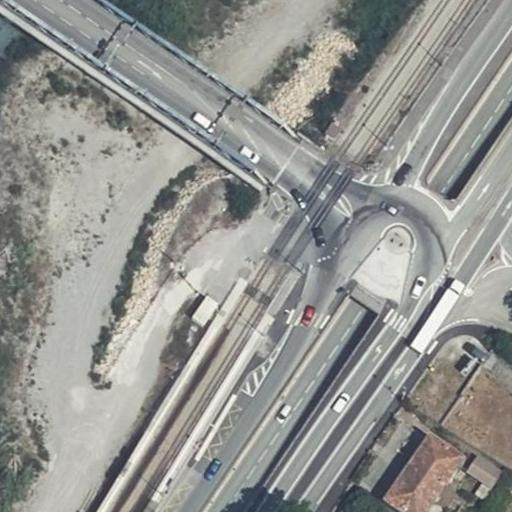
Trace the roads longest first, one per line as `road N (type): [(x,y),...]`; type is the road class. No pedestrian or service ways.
road 1 (track): [(101,423),(67,380),(80,311),(103,271),(324,0)]
road 2 (primary): [(511,85),(224,511)]
road 3 (primary): [(366,227),(39,0)]
road 4 (primary): [(366,227),(190,511)]
road 5 (primary): [(265,511),(398,322),(430,259)]
road 6 (track): [(281,202),(202,265),(101,423)]
road 7 (primary): [(302,511),(448,303)]
road 8 (primary): [(511,12),(396,207)]
road 9 (primary): [(432,249),(511,149)]
road 10 (primary): [(448,303),(510,199)]
